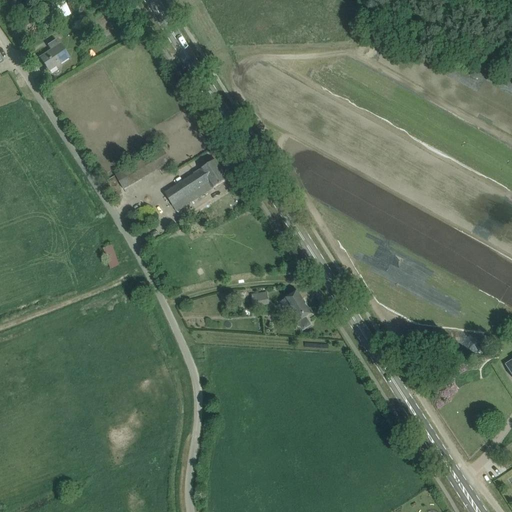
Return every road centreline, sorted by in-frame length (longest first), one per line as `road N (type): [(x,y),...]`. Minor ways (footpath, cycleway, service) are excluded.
road 1 (primary): [(477,511),(153,0)]
road 2 (unclassified): [(194,511),(197,374),(138,249),(0,32)]
